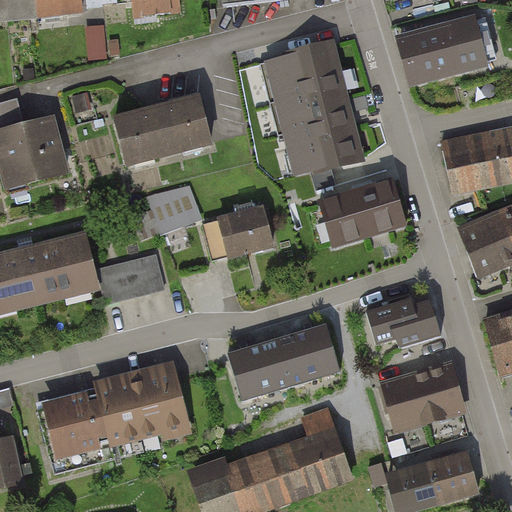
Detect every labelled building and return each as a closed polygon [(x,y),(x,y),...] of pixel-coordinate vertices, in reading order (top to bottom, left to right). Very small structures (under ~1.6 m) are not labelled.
[(0,0),(0,20),(39,17),(37,0),(0,0)] [(80,0),(37,0),(39,17),(82,12),(80,0)] [(118,0),(88,0),(89,9),(119,5),(118,0)] [(185,0),(134,0),(137,21),(187,16),(185,0)] [(303,0),(224,0),(226,11),(304,3),(303,0)] [(401,40),(413,85),(487,65),(475,20),(401,40)] [(298,177),(361,161),(332,46),(260,64),(279,138),(288,135),(298,177)] [(115,122),(126,165),(211,144),(200,100),(115,122)] [(14,102),(0,105),(0,157),(8,189),(67,173),(53,119),(21,127),(14,102)] [(511,128),(442,141),(452,196),(511,185),(511,128)] [(394,176),(318,198),(334,252),(410,231),(394,176)] [(134,220),(141,239),(201,217),(190,188),(150,199),(154,213),(134,220)] [(204,226),(214,262),(273,247),(264,211),(204,226)] [(511,213),(502,218),(511,242),(511,213)] [(461,234),(479,277),(511,264),(511,242),(502,218),(461,234)] [(0,257),(0,313),(98,289),(85,236),(0,257)] [(157,256),(99,270),(107,304),(166,290),(157,256)] [(413,295),(365,310),(376,345),(398,338),(402,348),(443,335),(432,299),(416,304),(413,295)] [(511,316),(485,324),(499,376),(511,372),(511,316)] [(326,325),(277,340),(292,388),(341,373),(326,325)] [(277,340),(229,355),(243,403),(292,388),(277,340)] [(383,383),(397,436),(467,417),(452,364),(383,383)] [(172,369),(98,387),(100,396),(112,442),(186,424),(172,369)] [(112,442),(100,396),(40,411),(56,472),(95,461),(92,447),(112,442)] [(189,472),(203,511),(273,511),(354,481),(327,411),(302,421),(309,438),(230,468),(226,458),(189,472)] [(0,492),(25,487),(14,437),(0,440),(0,492)] [(407,470),(418,511),(429,511),(483,497),(470,452),(407,470)]
